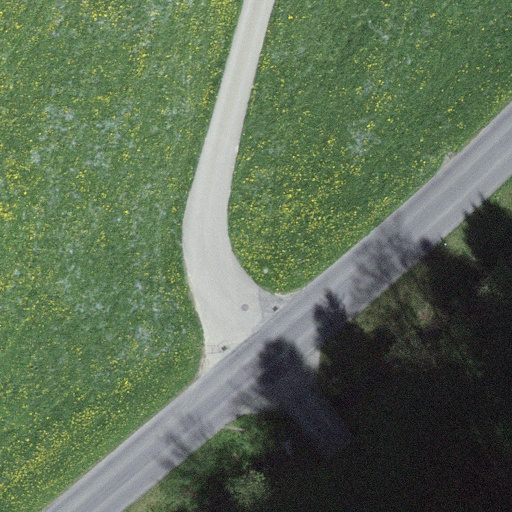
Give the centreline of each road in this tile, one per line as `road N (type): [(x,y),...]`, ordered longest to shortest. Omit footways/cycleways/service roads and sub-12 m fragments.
road 1 (unclassified): [(263,353),(220,287),(208,214),(258,0)]
road 2 (unclassified): [(263,353),(511,135)]
road 3 (unclassified): [(78,511),(263,353)]
road 4 (track): [(340,454),(263,353)]
